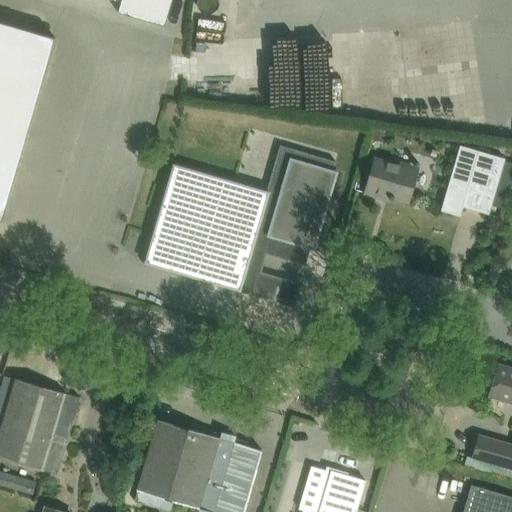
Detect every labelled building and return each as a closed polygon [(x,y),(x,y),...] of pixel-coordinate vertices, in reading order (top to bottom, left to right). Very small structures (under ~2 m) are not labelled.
[(113,0),(121,2),(118,12),(164,26),(171,0),(113,0)] [(359,0),(332,0),(326,62),(352,65),(357,11),(359,11),(359,0)] [(301,26),(292,27),(292,16),(275,17),(278,51),(302,49),(301,26)] [(0,22),(0,219),(2,220),(54,38),(0,22)] [(460,146),(441,211),(460,216),(463,207),(489,214),(504,159),(460,146)] [(281,148),(268,192),(174,164),(146,261),(297,306),(304,283),(262,270),(266,255),(309,267),(339,165),(281,148)] [(50,151),(50,161),(69,162),(69,152),(50,151)] [(415,171),(394,165),(374,160),(365,193),(380,197),(381,194),(389,196),(389,198),(393,199),(393,197),(407,201),(415,171)] [(511,367),(499,364),(490,395),(511,401),(511,367)] [(80,397),(64,392),(15,378),(0,430),(0,456),(43,469),(58,473),(80,397)] [(244,511),(262,450),(219,437),(158,419),(138,489),(135,500),(171,511),(175,500),(217,511),(244,511)] [(511,444),(478,434),(472,457),(511,468),(511,444)] [(331,472),(316,467),(311,466),(298,508),(302,510),(301,511),(355,511),(365,480),(331,470),(331,472)] [(511,511),(511,495),(471,484),(462,511),(511,511)]
